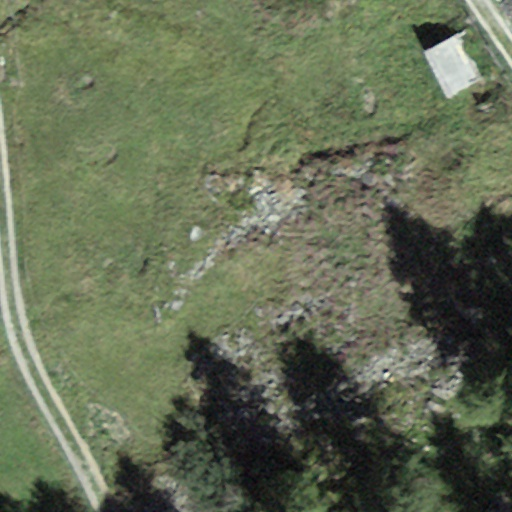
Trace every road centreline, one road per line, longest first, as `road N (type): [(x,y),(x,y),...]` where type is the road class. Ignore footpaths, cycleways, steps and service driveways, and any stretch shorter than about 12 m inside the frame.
road 1 (track): [(0,290),(471,0),(511,64)]
road 2 (track): [(106,511),(32,377),(0,293)]
